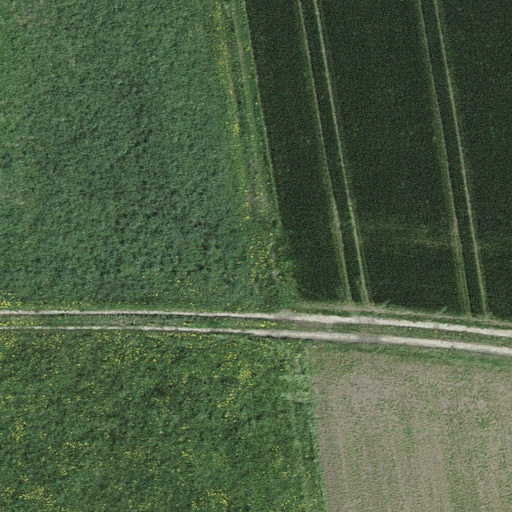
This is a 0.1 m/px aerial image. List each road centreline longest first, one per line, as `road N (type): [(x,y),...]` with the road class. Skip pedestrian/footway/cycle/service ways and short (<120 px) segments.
road 1 (track): [(511,340),(260,321),(209,0)]
road 2 (track): [(260,321),(0,322)]
